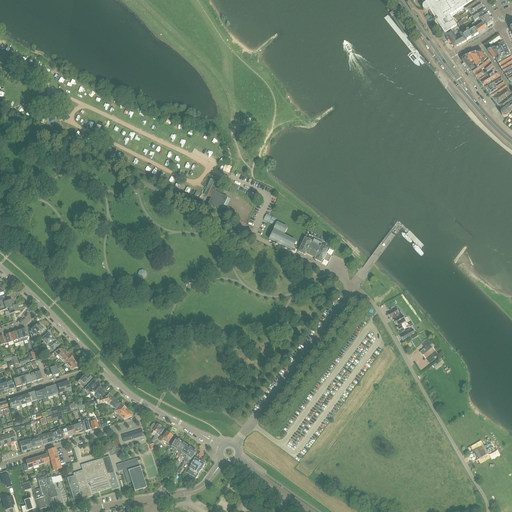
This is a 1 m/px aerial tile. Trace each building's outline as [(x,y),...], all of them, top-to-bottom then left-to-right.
[(475,0),(430,0),(425,3),(426,4),(429,11),(445,35),(457,27),(456,25),(451,18),(457,15),(477,1),(475,0)] [(457,15),(459,18),(460,18),(466,13),(468,12),(479,4),(477,1),(457,15)] [(471,17),(483,9),(479,4),(468,12),(471,17),(470,17),(471,17)] [(471,17),(474,23),(479,19),(480,20),(487,15),(483,9),(471,17)] [(466,13),(460,18),(459,18),(461,21),(463,24),(467,22),(465,18),(468,16),(466,13)] [(492,22),(487,15),(480,20),(487,28),(492,25),(492,22)] [(472,24),(474,29),(478,35),(479,34),(487,28),(480,20),(479,19),(474,23),(472,24)] [(454,48),(466,41),(463,36),(461,32),(457,27),(445,35),(454,48)] [(466,41),(470,39),(478,35),(474,29),(467,33),(465,35),(463,36),(466,41)] [(499,49),(497,49),(492,50),(497,57),(504,54),(501,48),(502,48),(501,45),(498,46),(499,49)] [(497,63),(497,64),(510,56),(506,46),(502,48),(501,48),(504,54),(497,57),(494,59),(497,63)] [(487,50),(487,51),(494,59),(497,57),(492,50),(489,50),(489,48),(486,48),(487,50)] [(482,51),(476,53),(482,63),(487,59),(482,51)] [(476,53),(467,56),(467,58),(470,64),(471,63),(474,69),(482,63),(476,53)] [(474,69),(471,63),(470,64),(467,58),(467,56),(463,58),(462,59),(462,60),(462,61),(462,62),(463,63),(470,72),(474,69)] [(497,64),(499,67),(511,60),(511,58),(510,56),(497,64)] [(470,72),(472,74),(474,76),(484,69),(491,64),(487,59),(482,63),(474,69),(470,72)] [(511,64),(511,60),(499,67),(502,71),(511,64)] [(493,68),(491,64),(484,69),(487,74),(494,69),(493,68)] [(511,64),(502,71),(504,74),(511,69),(511,64)] [(474,76),(476,79),(478,81),(480,83),(490,77),(487,74),(484,69),(474,76)] [(496,73),(494,69),(487,74),(490,77),(496,73)] [(480,83),(481,86),(483,88),(500,79),(500,78),(496,73),(490,77),(480,83)] [(483,88),(488,94),(489,96),(497,91),(495,87),(502,82),(500,79),(483,88)] [(504,85),(502,82),(495,87),(497,91),(504,85)] [(508,90),(504,85),(497,91),(500,95),(508,90)] [(493,100),(497,105),(498,106),(511,95),(508,90),(500,95),(493,100)] [(489,96),(490,97),(493,100),(500,95),(497,91),(489,96)] [(498,106),(502,109),(511,103),(511,95),(498,106)] [(503,117),(504,117),(505,117),(506,117),(507,117),(508,117),(509,115),(511,111),(511,103),(502,109),(501,110),(501,112),(500,113),(501,114),(501,115),(501,116),(503,117)] [(211,198),(208,204),(217,208),(217,209),(233,216),(235,211),(224,206),(228,198),(222,195),(225,188),(214,183),(214,182),(215,182),(214,182),(211,180),(208,185),(209,186),(204,195),(208,197),(208,196),(211,198)] [(300,249),(299,252),(305,255),(305,254),(315,258),(315,260),(321,263),(323,259),(324,259),(327,253),(325,253),(327,249),(321,246),(320,247),(322,243),(313,239),(311,243),(311,241),(305,238),(301,247),(300,247),(299,247),(294,245),(296,242),(283,236),(284,234),(287,228),(277,223),(274,230),(275,230),(274,231),(270,240),(292,251),(293,247),(298,248),(299,249),(300,249)] [(143,269),(139,271),(138,274),(139,277),(142,279),(145,278),(147,274),(146,271),(143,269)] [(4,296),(0,297),(0,301),(2,306),(5,305),(6,309),(9,308),(8,308),(14,306),(12,300),(4,302),(3,300),(5,299),(4,296)] [(17,305),(14,306),(8,308),(9,308),(9,311),(5,312),(5,315),(19,311),(17,305)] [(400,312),(399,313),(396,309),(387,314),(390,319),(393,317),(395,319),(394,320),(397,326),(396,327),(398,331),(403,328),(401,325),(406,322),(400,312)] [(40,335),(42,337),(44,335),(42,333),(45,330),(43,329),(39,324),(38,323),(36,324),(36,325),(33,328),(38,333),(40,335)] [(36,336),(38,333),(33,328),(32,328),(31,328),(31,329),(31,330),(29,332),(31,338),(35,334),(36,336)] [(400,336),(403,341),(415,334),(413,329),(410,330),(410,329),(406,331),(407,332),(400,336)] [(13,333),(10,333),(13,342),(14,345),(19,343),(18,340),(15,332),(13,332),(13,333)] [(41,340),(43,342),(41,344),(44,347),(45,347),(46,345),(47,345),(55,341),(54,340),(54,339),(53,338),(52,338),(50,336),(50,335),(49,334),(48,334),(48,333),(41,340)] [(432,344),(428,338),(421,344),(425,349),(420,352),(429,363),(438,354),(430,345),(432,344)] [(46,345),(45,347),(47,350),(50,348),(53,351),(54,352),(59,350),(57,347),(59,345),(58,344),(57,343),(55,341),(47,345),(46,345)] [(59,350),(54,352),(59,358),(66,352),(66,351),(65,350),(64,350),(63,350),(62,350),(61,349),(59,350)] [(30,361),(36,359),(34,352),(27,354),(30,361)] [(59,358),(63,362),(70,356),(69,355),(68,354),(67,353),(66,353),(66,352),(59,358)] [(63,362),(67,367),(74,361),(70,356),(63,362)] [(435,369),(439,365),(442,363),(439,360),(433,366),(435,369)] [(75,362),(74,361),(67,367),(71,370),(80,368),(80,367),(80,366),(78,365),(77,364),(77,363),(76,362),(75,362)] [(50,368),(51,372),(52,376),(59,374),(60,373),(56,366),(50,368)] [(16,370),(18,374),(19,378),(21,386),(27,384),(24,376),(22,377),(19,369),(16,370)] [(29,373),(28,373),(29,375),(32,383),(37,381),(34,373),(31,374),(30,371),(28,371),(29,373)] [(43,379),(40,371),(34,373),(37,381),(43,379)] [(14,388),(11,380),(9,381),(7,376),(5,377),(9,390),(11,389),(12,389),(13,389),(14,388)] [(81,390),(83,387),(91,379),(91,378),(89,376),(88,376),(86,377),(85,376),(83,377),(78,382),(80,385),(78,387),(81,390)] [(84,389),(89,393),(97,385),(93,380),(84,389)] [(57,385),(59,393),(65,391),(66,393),(63,383),(60,384),(59,384),(58,384),(58,385),(57,385)] [(102,389),(97,385),(89,393),(94,398),(102,389)] [(40,390),(42,398),(44,403),(49,401),(47,396),(45,389),(43,390),(42,389),(41,390),(40,390)] [(106,393),(102,389),(94,398),(97,401),(105,398),(108,395),(106,393)] [(37,404),(36,400),(37,399),(35,392),(31,393),(29,393),(29,394),(31,402),(33,401),(34,405),(37,404)] [(97,401),(96,401),(97,405),(100,404),(104,403),(107,406),(107,407),(113,400),(108,395),(105,398),(97,401)] [(16,407),(19,406),(20,409),(22,408),(18,397),(16,398),(16,397),(14,398),(13,399),(16,407)] [(120,405),(113,400),(107,407),(113,412),(113,411),(114,412),(112,413),(113,414),(114,412),(120,405)] [(9,413),(6,401),(4,402),(4,401),(1,402),(3,410),(6,409),(6,411),(5,411),(6,414),(7,413),(9,413)] [(69,404),(69,406),(70,406),(71,411),(74,410),(78,409),(79,409),(78,407),(76,402),(72,403),(69,404)] [(113,414),(118,418),(125,409),(120,405),(114,412),(113,414)] [(121,421),(131,417),(132,415),(125,409),(118,418),(121,421)] [(98,427),(97,423),(96,420),(94,421),(93,418),(90,419),(90,422),(92,429),(98,427)] [(84,432),(80,420),(78,421),(79,424),(76,425),(79,434),(81,433),(82,432),(84,432)] [(71,427),(73,435),(76,434),(77,435),(79,434),(76,425),(73,426),(73,424),(72,423),(70,424),(71,427)] [(151,428),(154,430),(153,431),(157,433),(152,441),(153,442),(155,442),(158,439),(157,438),(158,438),(160,436),(164,430),(161,428),(161,427),(161,425),(159,424),(157,424),(157,426),(154,424),(152,425),(151,427),(151,428)] [(67,438),(68,437),(66,428),(65,425),(60,427),(61,430),(63,438),(64,438),(63,438),(66,437),(67,438)] [(45,445),(47,444),(45,435),(42,436),(40,430),(37,430),(39,434),(42,445),(44,444),(45,445)] [(124,442),(144,436),(142,430),(122,436),(124,442)] [(7,434),(10,443),(17,441),(14,431),(10,432),(10,433),(7,434)] [(56,431),(50,433),(52,442),(55,441),(56,441),(58,441),(56,431)] [(163,437),(161,436),(158,440),(163,444),(164,441),(167,443),(166,444),(170,447),(174,440),(171,438),(173,436),(172,435),(173,435),(171,433),(170,434),(168,432),(163,437)] [(0,436),(3,445),(10,443),(7,434),(3,435),(0,436)] [(42,445),(39,434),(34,436),(34,438),(37,447),(39,446),(40,446),(42,445)] [(175,452),(176,452),(182,442),(177,439),(171,448),(173,450),(172,452),(174,454),(175,452)] [(481,441),(470,447),(480,464),(491,458),(488,454),(486,455),(481,446),(483,445),(481,441)] [(177,456),(179,457),(187,445),(182,442),(176,452),(178,454),(177,456)] [(183,457),(185,458),(192,449),(187,445),(179,457),(181,459),(183,457)] [(61,469),(56,449),(55,449),(47,451),(48,454),(47,454),(49,460),(49,462),(50,467),(52,466),(53,471),(61,469)] [(184,460),(177,473),(179,474),(183,469),(182,469),(186,462),(189,464),(185,472),(191,462),(192,460),(194,456),(197,452),(192,449),(185,458),(184,460)] [(42,456),(44,466),(48,465),(48,467),(50,467),(49,462),(49,460),(47,454),(45,455),(44,454),(42,455),(42,456)] [(37,457),(36,458),(38,465),(44,464),(44,466),(42,456),(39,457),(39,456),(37,457)] [(197,457),(194,456),(192,460),(191,462),(185,472),(196,479),(201,471),(203,469),(205,465),(205,464),(206,462),(202,460),(201,462),(196,459),(197,457)] [(74,476),(67,478),(74,500),(81,497),(82,499),(91,496),(91,494),(111,488),(112,490),(119,488),(114,472),(109,457),(104,458),(102,459),(81,465),(83,471),(74,474),(74,476)] [(141,460),(140,458),(117,465),(119,471),(123,470),(127,483),(131,482),(134,491),(144,488),(146,487),(140,467),(139,467),(137,461),(141,460)] [(26,464),(22,465),(24,471),(28,470),(28,469),(33,467),(31,459),(28,460),(26,460),(26,461),(25,461),(26,464)] [(39,489),(33,491),(35,500),(38,510),(39,509),(40,511),(48,511),(50,511),(54,510),(52,505),(50,497),(57,495),(53,484),(50,485),(49,484),(48,481),(48,479),(47,479),(46,476),(37,479),(38,482),(36,483),(37,488),(39,487),(39,489)] [(61,476),(48,478),(48,481),(49,484),(53,483),(62,481),(61,476)] [(32,500),(24,501),(26,507),(21,508),(22,511),(27,511),(33,511),(33,510),(34,509),(32,500)] [(499,504),(503,510),(508,507),(504,501),(499,504)]
